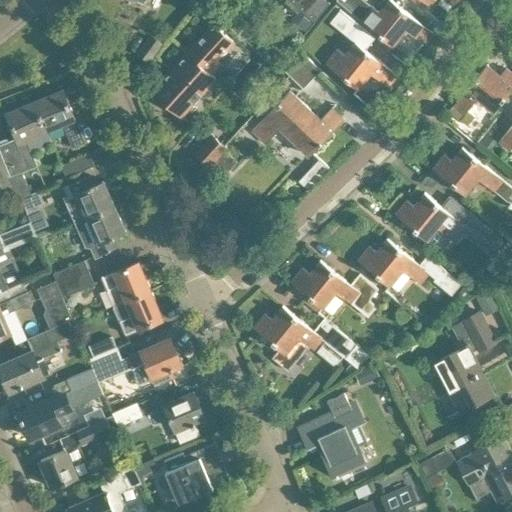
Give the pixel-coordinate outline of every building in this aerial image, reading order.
[(300,0),(297,5),(305,12),(315,0),(300,0)] [(326,0),(315,0),(305,12),(316,21),(330,3),(326,0)] [(336,0),(361,20),(393,46),(406,30),(424,44),(433,33),(392,0),(388,0),(380,12),(365,0),(336,0)] [(298,9),(290,19),(304,31),(312,22),(298,9)] [(222,64),(216,59),(234,40),(216,23),(153,91),(181,116),(217,78),(213,74),(222,64)] [(368,70),(389,87),(398,76),(366,49),(375,38),(358,24),(348,35),(355,41),(344,55),(337,49),(326,63),(355,86),(368,70)] [(162,43),(151,34),(137,53),(149,62),(162,43)] [(304,88),(320,70),(302,53),(286,71),(304,88)] [(457,100),(453,105),(451,107),(448,111),(458,119),(462,113),(464,115),(468,111),(478,98),(494,111),(511,89),(511,72),(506,68),(500,75),(487,64),(457,100)] [(63,89),(36,101),(48,129),(62,123),(72,147),(85,142),(63,89)] [(291,90),(266,116),(252,130),(265,143),(280,128),(309,156),(344,119),(332,108),(322,119),(291,90)] [(451,96),(445,103),(451,107),(453,105),(457,100),(451,96)] [(0,144),(0,151),(10,175),(20,199),(31,193),(22,171),(37,165),(32,151),(26,138),(48,129),(36,101),(7,113),(17,137),(0,144)] [(464,115),(461,119),(467,125),(474,116),(468,111),(464,115)] [(511,125),(499,141),(510,150),(511,147),(511,125)] [(208,140),(195,154),(209,167),(227,147),(225,146),(213,135),(212,136),(202,127),(199,131),(208,140)] [(481,144),(490,150),(497,141),(488,135),(481,144)] [(433,168),(449,180),(465,194),(478,177),(497,192),(511,204),(511,187),(462,146),(451,159),(444,154),(433,168)] [(227,147),(209,167),(218,175),(222,171),(226,174),(237,161),(226,151),(228,149),(227,147)] [(89,153),(60,165),(65,177),(94,165),(89,153)] [(0,195),(13,190),(17,199),(22,212),(25,211),(20,199),(10,175),(8,176),(7,174),(8,174),(0,155),(0,195)] [(88,175),(70,183),(63,186),(67,195),(64,197),(75,223),(87,218),(115,206),(103,180),(92,185),(88,175)] [(31,193),(20,199),(25,211),(27,214),(41,208),(44,207),(38,191),(33,193),(31,193)] [(450,195),(441,205),(425,192),(414,205),(407,199),(395,214),(411,226),(427,241),(438,227),(456,241),(465,230),(476,239),(474,242),(488,253),(501,237),(450,195)] [(126,232),(115,206),(87,218),(75,223),(85,246),(94,246),(98,256),(119,246),(115,237),(126,232)] [(20,212),(17,218),(20,224),(29,220),(25,211),(22,212),(20,212)] [(30,222),(29,220),(20,224),(0,232),(0,239),(5,250),(36,236),(30,222)] [(358,259),(373,272),(391,286),(405,270),(421,283),(429,273),(435,278),(433,280),(452,295),(462,283),(427,255),(420,264),(387,238),(376,251),(369,245),(358,259)] [(417,241),(411,248),(418,254),(424,247),(417,241)] [(511,245),(507,242),(501,250),(511,258),(511,245)] [(291,281),(306,294),(323,307),(336,291),(368,317),(377,305),(370,299),(378,289),(360,273),(351,284),(320,259),(309,273),(302,267),(291,281)] [(84,260),(53,272),(56,280),(59,287),(89,273),(84,260)] [(139,261),(102,277),(114,305),(151,289),(139,261)] [(89,273),(59,287),(62,296),(93,284),(89,273)] [(50,329),(69,320),(73,318),(62,296),(59,287),(56,280),(36,288),(45,308),(43,314),(50,329)] [(459,292),(466,298),(474,289),(467,283),(459,292)] [(151,289),(114,305),(125,334),(163,318),(151,289)] [(12,297),(0,302),(0,337),(22,328),(15,310),(32,302),(27,290),(12,297)] [(476,297),(485,315),(500,308),(491,290),(476,297)] [(253,327),(279,348),(272,357),(288,370),(308,344),(316,351),(324,341),(359,368),(374,358),(370,355),(324,318),(314,330),(283,305),(272,318),(265,313),(253,327)] [(447,314),(452,325),(464,320),(465,319),(460,308),(447,314)] [(434,362),(441,374),(461,413),(494,395),(472,352),(479,348),(480,350),(495,341),(480,311),(464,320),(452,325),(459,339),(463,337),(467,345),(434,362)] [(62,350),(58,340),(74,333),(69,320),(50,329),(28,339),(33,350),(0,364),(0,367),(10,390),(19,386),(19,387),(23,386),(23,385),(49,373),(42,358),(62,350)] [(112,336),(100,341),(105,352),(116,347),(112,336)] [(171,338),(128,356),(133,368),(139,382),(152,377),(156,384),(174,377),(171,370),(173,369),(173,368),(182,364),(171,338)] [(105,352),(89,359),(94,370),(121,359),(116,347),(105,352)] [(373,365),(354,373),(359,385),(378,376),(373,365)] [(31,437),(49,429),(76,417),(72,407),(80,404),(74,390),(95,381),(90,368),(67,379),(71,390),(20,412),(22,417),(21,418),(22,421),(23,421),(31,437)] [(166,406),(152,412),(156,422),(170,416),(182,443),(200,436),(194,421),(205,417),(194,391),(165,403),(166,406)] [(327,400),(332,412),(318,419),(300,427),(308,446),(306,446),(307,448),(319,443),(337,481),(340,479),(338,475),(356,466),(366,461),(359,446),(368,441),(360,424),(366,421),(355,398),(348,402),(344,392),(327,400)] [(138,404),(113,414),(119,427),(144,417),(138,404)] [(111,431),(106,418),(77,431),(83,443),(111,431)] [(511,451),(504,436),(457,461),(469,485),(484,477),(497,501),(511,493),(511,451)] [(170,469),(166,471),(179,502),(213,488),(208,476),(227,468),(216,443),(186,455),(184,450),(166,458),(170,469)] [(90,471),(84,455),(78,444),(66,450),(65,449),(40,460),(53,488),(77,477),(90,471)] [(433,455),(419,462),(426,476),(440,469),(433,455)] [(153,458),(135,465),(140,477),(158,470),(153,458)] [(99,480),(103,490),(104,491),(69,506),(69,508),(70,507),(72,511),(128,511),(119,491),(140,482),(141,483),(142,483),(138,475),(134,465),(99,480)] [(437,473),(427,478),(433,490),(443,485),(437,473)] [(387,475),(336,504),(339,511),(408,511),(405,504),(417,499),(410,483),(393,491),(387,475)]
